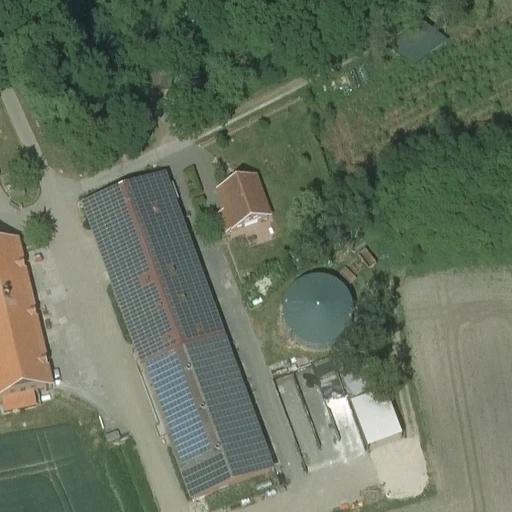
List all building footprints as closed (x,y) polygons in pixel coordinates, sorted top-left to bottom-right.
[(164,183),(85,212),(192,504),(271,475),(164,183)] [(253,184),(220,196),(227,216),(220,219),(226,235),(233,232),(234,234),(267,222),(253,184)] [(0,249),(0,403),(52,392),(16,245),(0,249)] [(333,286),(326,284),(314,283),(303,286),(298,289),(290,298),(286,308),(285,319),(291,334),(299,342),(306,346),(318,348),(331,345),(340,339),(348,328),(351,317),(348,303),(342,293),(333,286)] [(379,454),(414,441),(397,394),(362,407),(379,454)]
